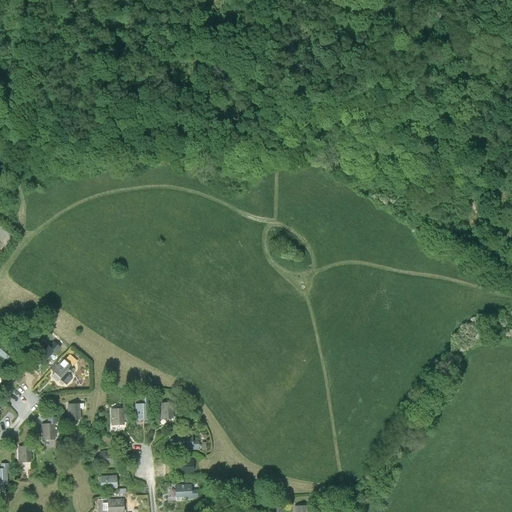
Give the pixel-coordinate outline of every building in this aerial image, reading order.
[(45,342),(34,354),(44,363),(55,351),(45,342)] [(16,354),(5,344),(0,349),(0,358),(7,364),(16,354)] [(63,358),(52,371),(62,379),(73,367),(63,358)] [(70,372),(61,381),(66,386),(75,377),(70,372)] [(80,419),(80,403),(67,404),(68,419),(80,419)] [(173,403),(159,403),(160,419),(174,418),(173,403)] [(148,404),(136,404),(136,420),(149,420),(148,404)] [(124,409),(111,409),(112,425),(125,425),(124,409)] [(56,440),(54,422),(41,423),(43,441),(56,440)] [(193,435),(177,435),(177,447),(193,447),(193,435)] [(31,462),(31,446),(18,446),(19,463),(31,462)] [(99,451),(100,464),(116,463),(116,451),(99,451)] [(194,460),(178,461),(178,473),(194,473),(194,460)] [(0,485),(8,485),(7,472),(10,472),(9,463),(1,463),(1,468),(0,468),(0,485)] [(101,476),(101,488),(118,488),(117,476),(101,476)] [(191,484),(176,485),(177,497),(192,496),(191,484)] [(108,500),(108,511),(124,511),(124,500),(108,500)]
